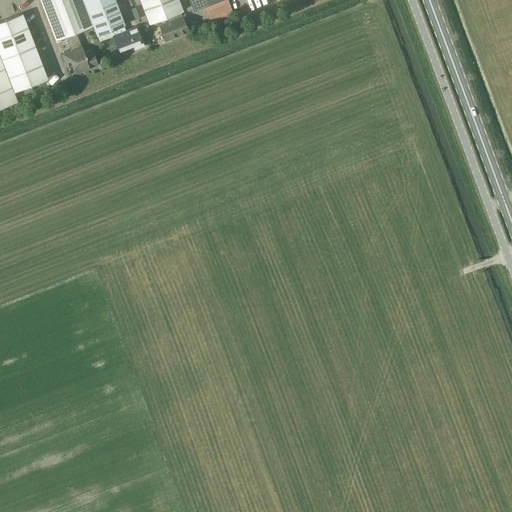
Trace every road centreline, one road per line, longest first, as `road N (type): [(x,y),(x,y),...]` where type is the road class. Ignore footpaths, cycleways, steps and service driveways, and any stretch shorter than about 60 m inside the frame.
road 1 (unclassified): [(511,265),(412,0)]
road 2 (primary): [(511,220),(430,0)]
road 3 (track): [(291,511),(222,331)]
